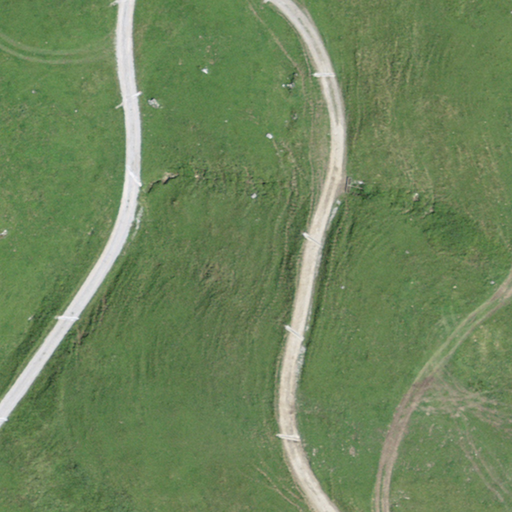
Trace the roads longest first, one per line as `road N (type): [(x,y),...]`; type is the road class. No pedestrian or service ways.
road 1 (track): [(283,0),(316,30),(345,121),(342,181),(318,243),(288,405),(297,464),(336,511)]
road 2 (track): [(131,0),(125,37),(133,213),(108,274),(0,424)]
road 3 (track): [(125,37),(19,57),(0,46)]
